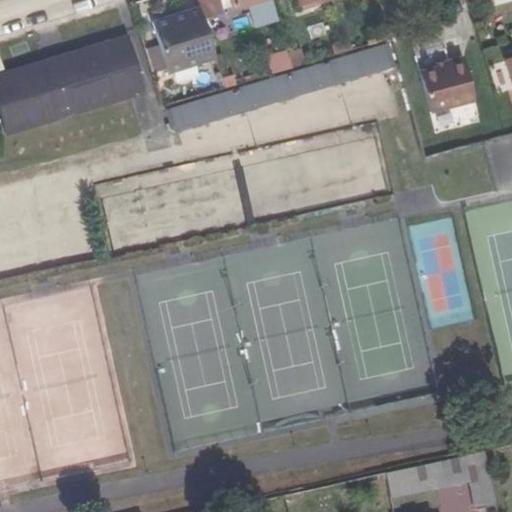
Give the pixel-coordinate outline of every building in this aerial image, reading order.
[(217,0),(197,0),(200,7),(203,17),(221,11),(217,0)] [(249,4),(257,28),(278,22),(271,0),(232,0),(235,9),(249,4)] [(200,7),(183,12),(185,17),(153,26),(167,72),(216,58),(203,17),(200,7)] [(153,26),(185,17),(183,12),(151,21),(153,26)] [(419,20),(421,28),(433,24),(431,17),(419,20)] [(374,32),(376,41),(393,36),(390,27),(374,32)] [(40,62),(0,74),(0,127),(2,133),(143,91),(126,36),(63,55),(65,61),(41,68),(40,62)] [(389,43),(167,110),(174,134),(397,67),(389,43)] [(276,71),(292,67),(287,53),(281,54),(283,60),(273,62),(276,71)] [(511,58),(503,61),(511,91),(511,58)] [(460,62),(420,73),(429,113),(472,102),(460,62)] [(233,84),(230,75),(222,78),(225,87),(233,84)] [(483,452),(384,474),(389,496),(450,482),(470,478),(472,492),(476,509),(495,505),(483,452)] [(472,492),(470,478),(450,482),(453,497),(472,492)]
